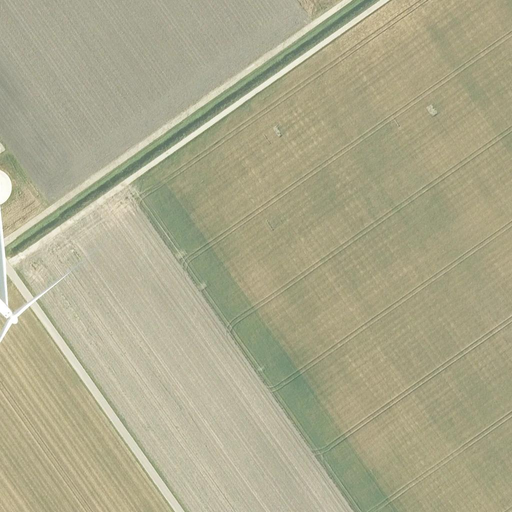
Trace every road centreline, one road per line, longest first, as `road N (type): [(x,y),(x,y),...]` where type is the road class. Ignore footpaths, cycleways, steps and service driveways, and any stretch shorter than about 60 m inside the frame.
road 1 (track): [(385,0),(0,272)]
road 2 (track): [(349,0),(0,246)]
